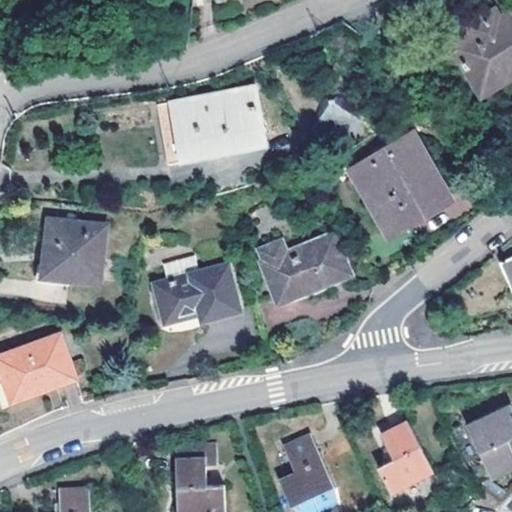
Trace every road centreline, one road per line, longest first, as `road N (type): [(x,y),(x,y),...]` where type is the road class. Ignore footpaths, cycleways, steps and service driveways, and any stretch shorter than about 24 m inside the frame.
road 1 (tertiary): [(0,461),(200,401),(374,371)]
road 2 (residential): [(336,0),(225,50),(0,100)]
road 3 (residential): [(511,210),(384,323),(372,349),(374,371)]
road 4 (tertiary): [(374,371),(511,348)]
